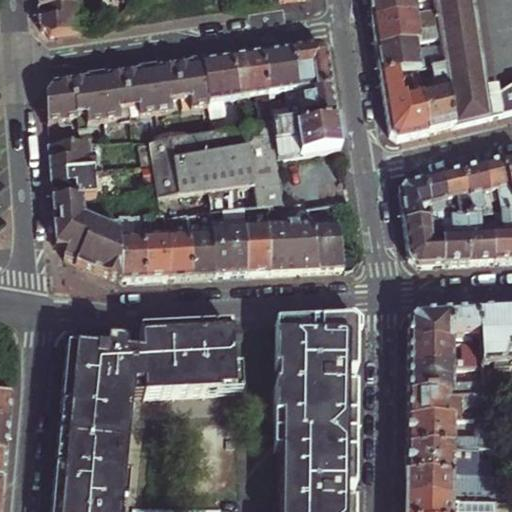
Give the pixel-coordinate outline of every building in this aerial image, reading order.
[(277,0),(279,6),(310,1),(310,0),(37,0),(38,9),(39,32),(49,40),(85,35),(84,20),(79,20),(79,8),(73,8),(72,0),(277,0)] [(371,24),(436,14),(434,0),(366,0),(369,16),(371,24)] [(441,42),(445,68),(454,131),(511,116),(511,93),(506,94),(488,98),(472,0),(434,0),(436,14),(439,27),(441,42)] [(491,0),(472,0),(488,98),(506,94),(491,0)] [(375,52),(419,45),(417,30),(439,27),(436,14),(371,24),(374,45),(375,52)] [(378,70),(379,78),(418,72),(445,68),(441,42),(419,45),(375,52),(378,70)] [(298,97),(332,92),(329,77),(326,56),(317,50),(292,54),(298,97)] [(273,128),(302,124),(298,97),(292,54),(280,56),(262,58),(268,98),(284,96),(286,111),(270,114),(273,128)] [(238,103),(255,101),(258,131),(273,128),(270,114),(268,98),(262,58),(249,60),(232,63),(238,103)] [(207,110),(210,123),(224,122),(222,105),(238,103),(232,63),(218,65),(201,67),(207,110)] [(52,90),(45,100),(46,121),(47,127),(76,123),(75,121),(85,119),(86,128),(120,123),(118,114),(137,112),(138,120),(172,115),(170,107),(188,104),(190,112),(207,110),(201,67),(178,71),(151,75),(111,81),(87,85),(62,88),(52,90)] [(454,131),(445,68),(418,72),(428,137),(446,133),(454,131)] [(428,137),(418,72),(379,78),(385,114),(388,139),(397,145),(428,137)] [(334,111),(332,92),(298,97),(302,124),(303,129),(336,124),(334,111)] [(302,124),(273,128),(278,162),(341,153),(339,138),(336,124),(303,129),(302,124)] [(238,192),(253,190),(257,212),(266,211),(279,209),(284,208),(281,190),(278,162),(273,128),(258,131),(242,133),(229,135),(212,138),(148,148),(149,149),(152,168),(154,184),(160,218),(163,218),(171,217),(169,201),(207,196),(209,216),(210,216),(222,215),(239,213),(238,192)] [(48,157),(51,196),(54,228),(56,248),(68,253),(64,262),(76,267),(95,274),(121,285),(119,231),(109,232),(83,221),(81,200),(96,199),(96,186),(100,186),(99,172),(95,172),(94,159),(89,159),(88,147),(48,149),(48,157)] [(149,149),(137,148),(140,169),(152,168),(149,149)] [(511,162),(501,165),(511,203),(511,162)] [(500,210),(492,212),(493,219),(498,219),(501,218),(511,217),(511,203),(501,165),(495,166),(481,170),(489,199),(497,197),(500,210)] [(142,185),(154,184),(152,168),(140,169),(142,185)] [(474,171),(462,174),(473,221),(481,220),(485,220),(491,219),(493,219),(492,212),(489,199),(481,170),(474,171)] [(454,176),(440,180),(450,223),(467,221),(473,221),(462,174),(454,176)] [(440,180),(423,184),(432,224),(441,224),(450,223),(440,180)] [(432,224),(423,184),(402,189),(398,196),(401,213),(403,227),(432,224)] [(280,216),(279,209),(266,211),(269,278),(295,277),(287,228),(281,228),(277,229),(275,216),(280,216)] [(334,229),(330,210),(307,213),(309,227),(317,276),(333,275),(342,275),(336,229),(334,229)] [(258,278),(269,278),(266,211),(257,212),(244,213),(245,231),(246,279),(258,278)] [(223,224),(210,224),(213,280),(234,279),(246,279),(245,231),(244,213),(239,213),(222,215),(223,224)] [(209,216),(187,219),(191,282),(203,282),(213,281),(213,280),(210,224),(210,216),(209,216)] [(511,266),(511,217),(501,218),(502,238),(492,238),(494,267),(508,267),(511,266)] [(160,218),(143,219),(145,284),(159,284),(169,283),(165,240),(164,222),(163,218),(160,218)] [(143,219),(119,219),(119,231),(121,285),(135,285),(145,284),(143,219)] [(187,219),(176,220),(177,239),(165,240),(169,283),(180,283),(191,282),(187,219)] [(473,221),(467,221),(470,268),(482,268),(494,267),(492,238),(482,239),(481,220),(473,221)] [(450,223),(441,224),(444,269),(459,269),(470,268),(467,221),(450,223)] [(432,224),(403,227),(407,263),(417,270),(433,270),(444,269),(441,224),(432,224)] [(306,276),(317,276),(309,227),(287,228),(295,277),(306,276)] [(476,316),(480,352),(481,366),(482,376),(483,382),(496,380),(495,375),(511,373),(511,368),(511,367),(511,313),(507,314),(476,316)] [(472,345),(472,352),(480,352),(476,316),(445,318),(416,320),(406,329),(406,338),(406,351),(452,351),(453,351),(453,345),(472,345)] [(275,357),(276,357),(276,390),(274,389),(274,423),(281,423),(280,454),(279,511),(353,511),(354,507),(346,507),(346,494),(354,494),(356,391),(347,390),(347,377),(356,377),(357,330),(350,325),(275,328),(275,335),(275,357)] [(125,511),(128,480),(124,479),(131,401),(132,390),(142,391),(143,401),(234,396),(231,336),(230,330),(198,332),(139,334),(140,344),(140,360),(125,359),(125,356),(125,354),(124,351),(122,349),(119,348),(116,348),(107,347),(106,357),(70,353),(66,402),(70,403),(68,417),(65,416),(61,448),(65,448),(64,462),(60,462),(57,493),(61,493),(60,506),(51,505),(50,511),(125,511)] [(406,358),(406,375),(452,375),(482,376),(481,366),(458,365),(452,368),(452,351),(406,351),(406,358)] [(451,393),(452,375),(406,375),(405,381),(405,400),(475,401),(485,401),(484,390),(458,390),(451,393)] [(132,390),(131,401),(143,401),(142,391),(132,390)] [(0,425),(8,426),(10,413),(11,400),(0,400),(0,425)] [(405,409),(405,425),(453,426),(459,426),(459,412),(470,412),(470,408),(475,408),(475,401),(405,400),(405,409)] [(0,458),(5,459),(7,446),(8,426),(0,425),(0,458)] [(453,426),(405,425),(405,434),(404,451),(490,452),(487,426),(476,426),(476,443),(453,443),(453,426)] [(404,463),(404,479),(492,480),(493,480),(490,452),(404,451),(404,463)] [(404,491),(404,505),(450,505),(450,489),(455,489),(455,494),(492,494),(492,480),(404,479),(404,491)]
